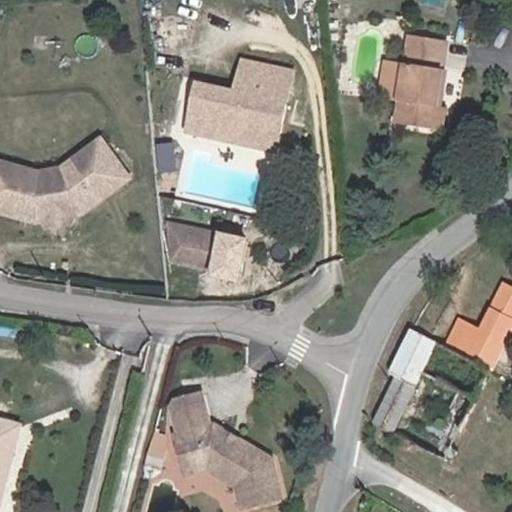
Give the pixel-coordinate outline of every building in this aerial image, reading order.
[(432,107),(437,71),(441,43),(406,37),(401,69),(395,103),(392,122),(441,130),(445,109),(440,109),(432,107)] [(191,84),(181,129),(206,135),(207,129),(241,137),(240,143),(268,148),(285,71),(236,60),(229,91),(191,84)] [(395,103),(401,69),(383,66),(377,100),(395,103)] [(432,107),(440,109),(445,72),(437,71),(432,107)] [(0,205),(21,212),(65,209),(116,178),(92,137),(59,157),(64,165),(53,172),(25,174),(12,170),(15,161),(0,155),(0,205)] [(185,253),(180,274),(202,279),(208,245),(159,235),(160,248),(185,253)] [(163,270),(180,274),(185,253),(160,248),(163,270)] [(386,384),(364,424),(395,441),(388,463),(436,483),(490,365),(507,331),(498,326),(510,299),(492,291),(473,332),(451,323),(438,348),(400,330),(379,378),(386,384)] [(177,447),(185,476),(205,472),(208,483),(239,501),(242,511),(276,511),(283,510),(274,473),(217,436),(210,438),(202,407),(175,414),(184,444),(177,447)] [(0,485),(14,427),(0,423),(0,485)] [(189,488),(208,483),(205,472),(185,476),(189,488)]
